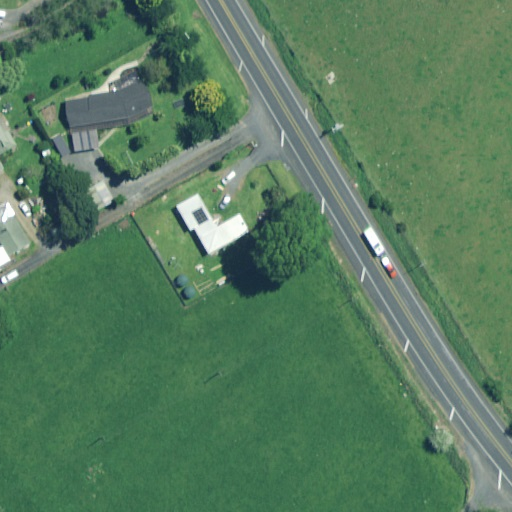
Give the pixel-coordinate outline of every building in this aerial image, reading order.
[(138,82),(111,96),(64,103),(71,146),(95,142),(94,132),(128,126),(150,118),(149,95),(138,82)] [(0,171),(2,171),(0,166),(0,154),(14,147),(5,130),(1,132),(0,130),(0,171)] [(112,204),(100,182),(81,192),(92,214),(112,204)] [(193,229),(206,256),(208,255),(212,262),(221,257),(217,250),(228,245),(218,227),(213,229),(196,196),(175,207),(188,232),(193,229)] [(161,217),(151,201),(134,212),(144,228),(161,217)] [(2,223),(0,219),(0,246),(7,258),(29,245),(12,217),(2,223)]
